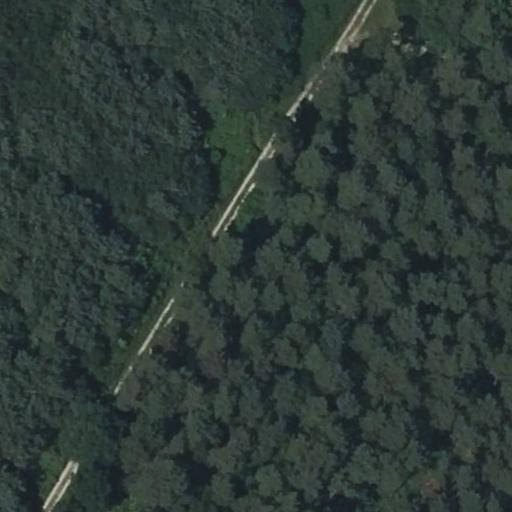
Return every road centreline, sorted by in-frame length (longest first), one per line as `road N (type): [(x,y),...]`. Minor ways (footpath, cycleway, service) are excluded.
road 1 (track): [(371,0),(266,153),(45,511)]
road 2 (track): [(355,28),(511,64)]
